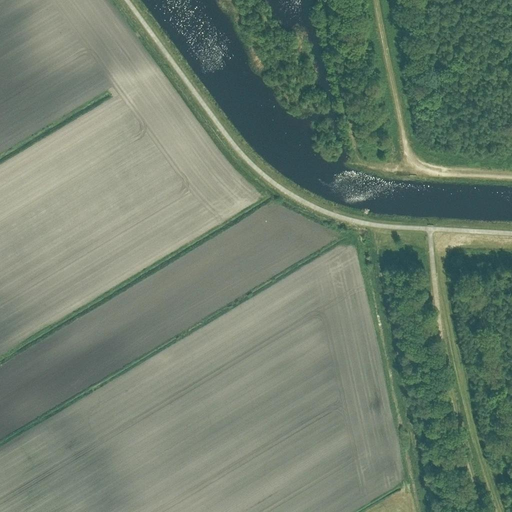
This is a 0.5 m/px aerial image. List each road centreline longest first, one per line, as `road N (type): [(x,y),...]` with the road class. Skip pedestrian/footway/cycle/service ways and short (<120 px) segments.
road 1 (track): [(499,511),(455,342),(440,229)]
road 2 (track): [(376,0),(409,168),(511,173)]
